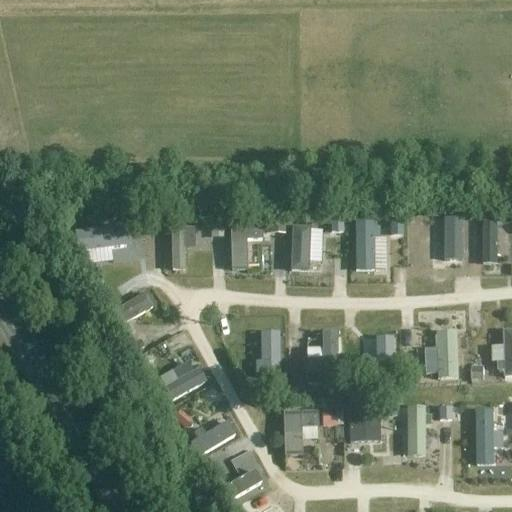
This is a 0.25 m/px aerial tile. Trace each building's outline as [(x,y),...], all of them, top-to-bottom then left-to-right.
[(284,220),(268,220),(268,236),(284,236),(284,220)] [(223,224),(210,224),(210,240),(223,240),(223,224)] [(390,224),(390,238),(402,239),(402,225),(390,224)] [(330,227),(330,235),(342,235),(342,227),(330,227)] [(287,369),(286,339),(274,339),(274,348),(262,349),(263,370),(287,369)] [(313,350),(313,361),(329,362),(330,351),(313,350)] [(152,358),(143,359),(144,370),(152,370),(152,358)] [(483,369),(471,369),(471,382),(483,382),(483,369)] [(302,373),(289,373),(290,389),(290,390),(303,389),(302,373)] [(419,385),(419,374),(402,374),(402,386),(419,385)] [(383,408),(383,418),(396,417),(395,408),(383,408)] [(179,413),(173,420),(174,421),(181,427),(185,430),(191,423),(179,413)] [(254,503),(259,511),(267,511),(280,505),(274,493),(254,503)]
